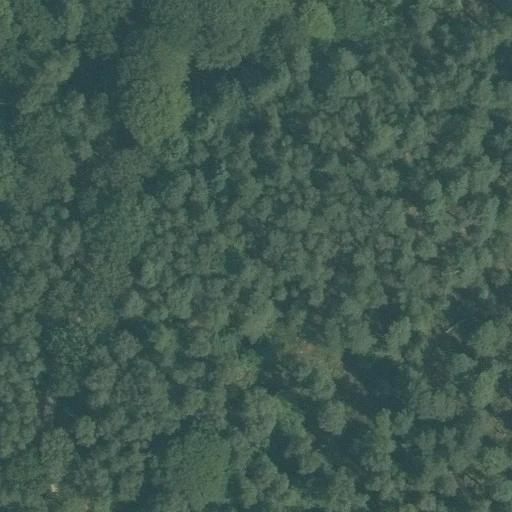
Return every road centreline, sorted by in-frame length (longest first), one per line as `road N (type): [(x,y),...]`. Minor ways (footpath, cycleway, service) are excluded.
road 1 (track): [(53,511),(48,400),(105,190),(108,82),(101,36),(79,0)]
road 2 (unknown): [(139,0),(140,163),(129,238),(83,409),(76,488),(83,511)]
